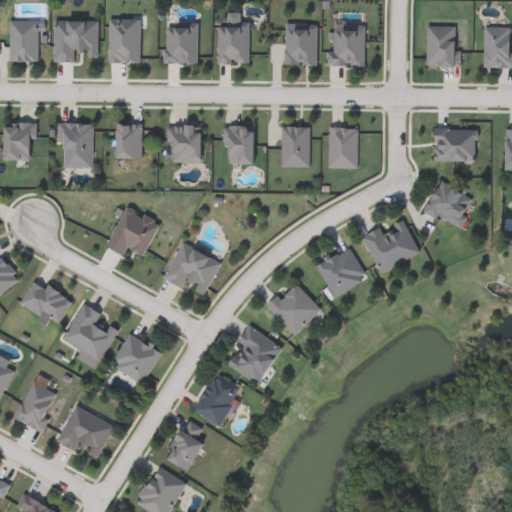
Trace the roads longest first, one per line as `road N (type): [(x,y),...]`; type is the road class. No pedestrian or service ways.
road 1 (residential): [(398,0),(397,183),(290,239),(244,283),(91,511)]
road 2 (residential): [(511,96),(0,88)]
road 3 (residential): [(203,335),(60,254),(35,222)]
